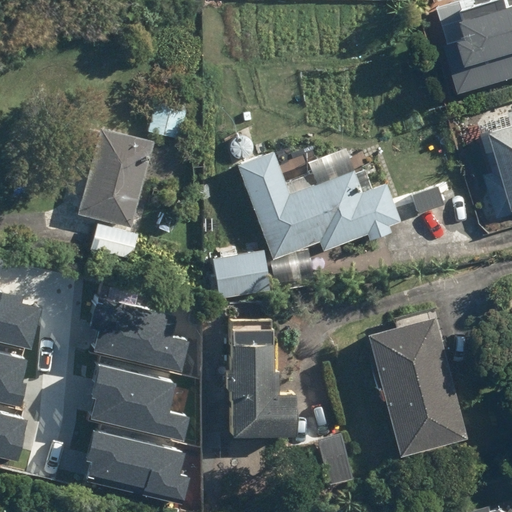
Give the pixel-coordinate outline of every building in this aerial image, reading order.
[(459,38),(438,44),(452,93),(511,75),(511,2),(454,20),(459,38)] [(184,101),(149,94),(142,131),(177,138),(184,101)] [(482,174),(494,221),(511,215),(511,110),(476,121),(490,172),(482,174)] [(66,203),(46,211),(42,227),(66,233),(63,245),(127,261),(135,231),(126,228),(149,142),(86,126),(66,203)] [(284,197),(263,148),(226,163),(266,260),(311,241),(316,253),(356,236),(358,243),(384,233),(381,227),(395,222),(378,181),(354,191),(346,171),(284,197)] [(262,291),(255,242),(203,249),(210,298),(262,291)] [(0,289),(0,340),(30,347),(40,304),(22,301),(23,295),(0,289)] [(93,325),(88,349),(178,370),(185,340),(172,337),(177,314),(86,292),(79,322),(93,325)] [(422,314),(352,335),(387,456),(457,436),(422,314)] [(217,438),(281,436),(279,396),(262,397),(259,326),(214,327),(217,411),(204,412),(204,434),(217,433),(217,438)] [(17,358),(0,354),(0,399),(8,401),(17,358)] [(92,363),(77,413),(175,441),(181,418),(159,412),(167,384),(92,363)] [(0,409),(0,464),(13,467),(26,415),(0,409)] [(84,426),(68,478),(175,508),(185,474),(171,470),(176,453),(84,426)]
